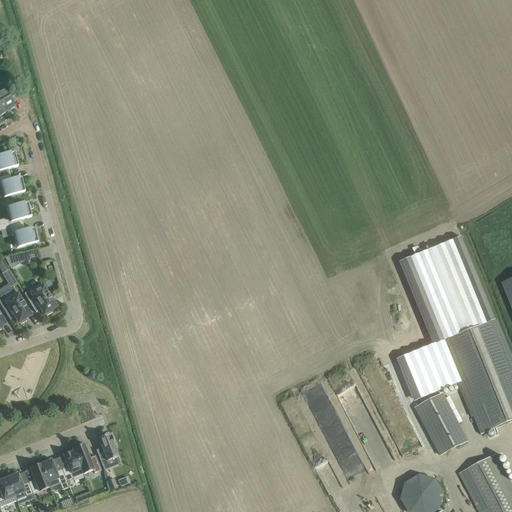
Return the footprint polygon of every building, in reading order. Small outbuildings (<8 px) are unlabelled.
[(1,85),(0,85),(0,108),(3,114),(14,107),(9,99),(14,96),(7,84),(2,87),(1,85)] [(0,178),(10,175),(8,170),(18,167),(14,153),(0,157),(0,178)] [(4,198),(25,193),(21,179),(11,181),(10,175),(0,178),(0,188),(1,188),(4,198)] [(0,231),(10,229),(23,226),(21,220),(31,217),(28,204),(6,209),(10,222),(7,223),(6,221),(6,220),(5,220),(5,219),(4,219),(0,220),(0,231)] [(25,232),(23,226),(10,229),(12,236),(13,236),(17,248),(38,243),(34,229),(25,232)] [(462,238),(402,262),(436,345),(443,342),(446,348),(498,326),(495,321),(462,238)] [(40,257),(38,249),(20,254),(23,262),(40,257)] [(18,285),(8,270),(1,274),(11,289),(18,285)] [(511,281),(502,285),(511,310),(511,281)] [(41,284),(24,295),(35,313),(36,313),(36,312),(40,310),(44,315),(46,317),(52,313),(51,311),(56,308),(50,300),(51,299),(48,295),(41,284)] [(15,318),(18,324),(19,323),(20,325),(27,321),(25,319),(30,316),(25,308),(23,303),(22,303),(15,292),(4,300),(2,298),(0,299),(0,305),(10,321),(15,318)] [(511,361),(498,326),(446,348),(473,413),(472,413),(475,422),(476,422),(482,436),(511,423),(511,361)] [(375,354),(355,364),(376,405),(396,395),(375,354)] [(415,409),(440,457),(468,442),(443,394),(415,409)] [(103,469),(109,466),(108,462),(118,458),(114,447),(114,444),(115,444),(112,438),(111,438),(110,436),(109,437),(109,436),(106,437),(106,435),(100,438),(100,439),(98,440),(102,449),(102,451),(97,453),(103,469)] [(83,446),(73,450),(83,475),(93,471),(94,474),(101,471),(95,456),(89,459),(83,446)] [(69,488),(66,482),(83,475),(73,450),(62,454),(68,468),(61,470),(69,488)] [(460,474),(476,504),(479,511),(511,511),(511,485),(500,462),(501,461),(498,455),(460,474)] [(50,459),(39,463),(49,488),(59,484),(62,491),(69,488),(61,470),(55,472),(50,459)] [(33,495),(49,488),(39,463),(29,468),(34,481),(28,483),(33,495)] [(16,473),(6,477),(16,502),(16,500),(25,496),(26,498),(33,495),(28,483),(22,486),(16,473)] [(444,494),(435,480),(419,476),(405,484),(400,501),(407,511),(436,511),(439,510),(444,494)] [(0,479),(0,493),(1,494),(0,494),(0,508),(16,502),(6,477),(0,479)]
